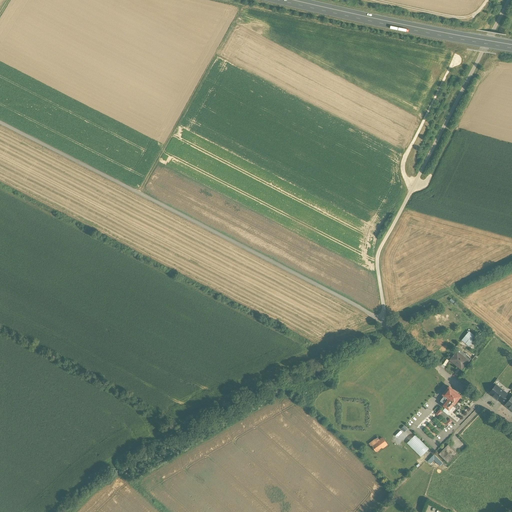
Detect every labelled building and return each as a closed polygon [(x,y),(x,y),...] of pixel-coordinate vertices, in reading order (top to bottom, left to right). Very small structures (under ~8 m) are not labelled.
[(469,332),(462,340),(469,346),(476,338),(469,332)] [(459,353),(457,351),(450,360),(461,370),(469,361),(464,357),(466,355),(461,351),(459,353)] [(496,385),(490,393),(493,395),(497,390),(497,389),(498,387),(496,385)] [(460,396),(449,387),(443,394),(445,396),(448,399),(447,401),(443,405),(446,407),(448,409),(449,409),(454,403),(454,404),(460,396)] [(506,394),(498,387),(497,389),(497,390),(493,395),(500,401),(506,394)] [(407,443),(421,457),(429,449),(416,435),(407,443)] [(377,437),(367,445),(369,448),(371,446),(376,452),(387,444),(383,438),(379,440),(377,437)] [(457,454),(448,445),(438,454),(448,463),(457,454)] [(434,455),(429,461),(431,463),(435,460),(440,464),(442,462),(434,455)]
